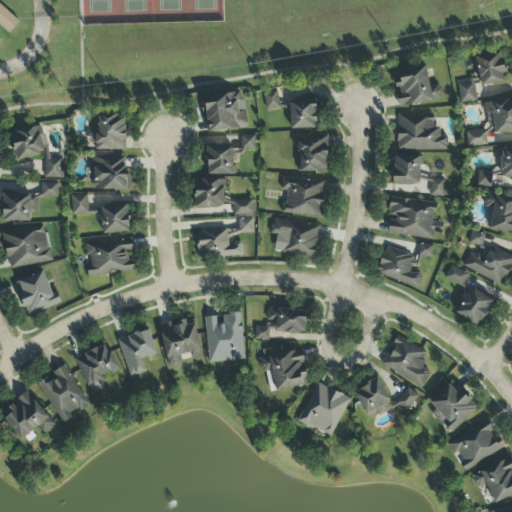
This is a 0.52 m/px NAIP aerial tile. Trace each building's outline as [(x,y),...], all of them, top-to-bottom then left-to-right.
[(0,0),(0,26),(9,34),(20,22),(0,5),(0,0)] [(480,86),(505,82),(500,52),(475,57),(480,86)] [(398,106),(442,101),(440,85),(429,87),(426,68),(394,72),(398,106)] [(477,101),(474,81),(457,84),(461,104),(477,101)] [(246,128),(242,92),(200,96),(201,112),(205,112),(207,132),(246,128)] [(263,93),(265,111),(279,110),(277,92),(263,93)] [(290,130),(316,129),(315,99),(289,100),(290,130)] [(467,147),(487,145),(486,133),(511,130),(511,100),(484,103),(486,130),(466,132),(467,147)] [(124,151),(126,115),(97,114),(95,150),(124,151)] [(446,151),(447,138),(439,138),(439,128),(432,128),(433,116),(397,116),(397,150),(446,151)] [(13,127),(14,158),(45,157),(45,179),(62,178),(62,159),(46,159),(45,126),(13,127)] [(327,172),(328,135),(298,135),(298,172),(327,172)] [(254,136),(241,136),(241,150),(255,150),(254,136)] [(206,175),(233,175),(234,147),(207,146),(206,175)] [(511,177),(511,148),(500,148),(501,178),(511,177)] [(393,185),(419,185),(420,157),(394,156),(393,185)] [(92,191),(130,191),(130,175),(126,175),(126,158),(92,158),(92,191)] [(477,172),(476,187),(491,188),(491,176),(501,177),(501,173),(477,172)] [(283,216),(324,216),(324,179),(281,178),(281,191),(283,191),(283,216)] [(224,179),(195,180),(195,209),(224,208),(224,179)] [(444,180),(430,180),(430,197),(443,197),(444,180)] [(57,198),(58,184),(42,183),(41,198),(57,198)] [(2,221),(30,222),(30,213),(37,213),(37,200),(29,200),(29,194),(3,193),(2,221)] [(511,234),(511,197),(485,194),(484,207),(492,209),(489,231),(511,234)] [(72,215),(88,215),(87,195),(71,196),(72,215)] [(387,235),(433,239),(434,233),(441,234),(442,223),(433,222),(435,202),(390,198),(387,235)] [(232,202),(234,216),(253,214),(252,200),(232,202)] [(102,234),(129,233),(127,204),(100,206),(102,234)] [(253,234),(253,219),(239,219),(239,234),(253,234)] [(319,225),(272,220),(270,234),(276,235),(274,253),(315,258),(319,225)] [(9,270),(52,261),(44,225),(2,234),(9,270)] [(197,259),(243,257),(242,243),(228,244),(227,230),(196,231),(197,259)] [(484,235),(471,231),(468,243),(481,247),(484,235)] [(88,277),(134,271),(133,260),(131,261),(128,241),(84,246),(88,277)] [(385,246),(376,276),(418,288),(422,276),(410,272),(412,267),(418,269),(422,257),(430,259),(433,247),(420,243),(416,255),(385,246)] [(462,269),(503,285),(511,262),(511,257),(484,247),(481,257),(469,252),(462,269)] [(467,275),(451,266),(444,278),(461,287),(467,275)] [(52,294),(43,272),(14,283),(27,317),(61,304),(57,292),(52,294)] [(455,314),(477,327),(493,300),(471,287),(455,314)] [(306,333),(306,309),(267,309),(267,321),(276,321),(275,333),(306,333)] [(244,361),(241,313),(220,314),(220,317),(204,318),(207,363),(244,361)] [(195,324),(187,326),(185,320),(159,325),(167,368),(182,365),(180,356),(200,352),(195,324)] [(269,329),(256,327),(254,339),(268,341),(269,329)] [(157,355),(149,330),(118,340),(129,378),(146,372),(141,360),(157,355)] [(422,387),(430,373),(420,368),(427,354),(396,337),(381,366),(422,387)] [(75,359),(91,393),(101,389),(97,380),(119,370),(108,344),(75,359)] [(52,373),(53,375),(38,386),(63,424),(72,417),(72,416),(89,404),(64,366),(52,373)] [(366,416),(375,411),(377,416),(390,410),(387,403),(390,401),(378,379),(353,392),(366,416)] [(331,438),(350,399),(317,383),(298,422),(331,438)] [(429,403),(446,421),(443,425),(451,433),(477,409),(461,391),(457,394),(449,385),(429,403)] [(395,404),(406,413),(419,396),(407,388),(395,404)] [(21,441),(39,427),(44,434),(55,426),(29,393),(1,414),(21,441)] [(464,471),(505,449),(499,438),(497,439),(487,421),(448,442),(464,471)] [(470,475),(476,490),(486,485),(494,504),(511,496),(511,462),(510,458),(470,475)]
